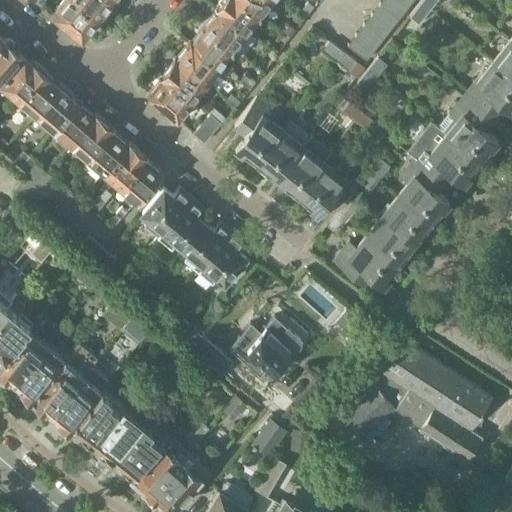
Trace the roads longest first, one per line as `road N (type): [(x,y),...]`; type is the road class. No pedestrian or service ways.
road 1 (residential): [(101,83),(300,250)]
road 2 (residential): [(511,356),(463,326),(438,296),(448,264),(511,184)]
road 3 (residential): [(0,0),(101,83)]
